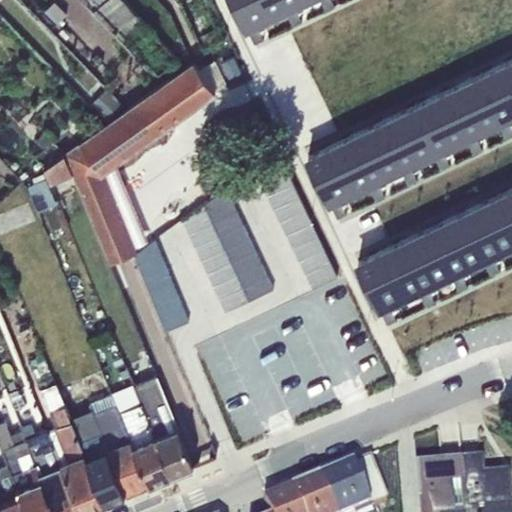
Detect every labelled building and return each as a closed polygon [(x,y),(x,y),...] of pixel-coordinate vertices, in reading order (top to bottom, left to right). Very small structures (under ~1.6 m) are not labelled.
[(55,0),(53,0),(42,11),(55,24),(67,12),(55,0)] [(125,0),(96,0),(100,3),(92,11),(112,33),(116,30),(125,40),(145,21),(125,0)] [(234,0),(231,0),(245,29),(248,28),(234,0)] [(234,0),(248,28),(254,41),(255,41),(247,25),(256,21),(252,12),(277,0),(234,0)] [(256,21),(247,25),(255,41),(263,37),(257,23),(286,10),(285,7),(281,0),(277,0),(252,12),(256,21)] [(285,7),(286,10),(292,23),(301,19),(295,5),(305,0),(292,0),(294,3),(285,7)] [(511,101),(511,57),(482,72),(481,71),(480,71),(498,107),(493,111),(498,119),(507,115),(503,106),(511,101)] [(194,59),(66,149),(75,172),(111,262),(136,251),(134,246),(149,239),(117,162),(216,92),(194,59)] [(498,107),(480,71),(480,72),(449,87),(449,86),(448,86),(465,123),(461,126),(465,135),(474,130),(470,122),(493,111),(498,107)] [(108,86),(90,103),(105,119),(123,102),(108,86)] [(461,126),(465,123),(448,86),(447,87),(448,88),(417,102),(416,101),(415,102),(433,139),(428,142),(432,150),(442,146),(438,137),(461,126)] [(511,101),(503,106),(507,115),(498,119),(499,122),(505,135),(511,132),(511,125),(508,117),(511,115),(511,101)] [(428,142),(433,139),(415,102),(415,103),(384,118),(384,117),(383,118),(400,154),(396,157),(400,166),(409,161),(405,153),(428,142)] [(493,111),(470,122),(474,130),(465,135),(466,137),(473,151),(482,146),(475,133),(499,122),(498,119),(493,111)] [(396,157),(400,154),(383,118),(382,118),(383,119),(351,133),(350,133),(367,169),(363,173),(367,181),(377,177),(373,168),(396,157)] [(49,126),(35,139),(45,149),(59,137),(49,126)] [(461,126),(438,137),(442,146),(432,150),(434,153),(440,166),(449,162),(443,148),(466,137),(465,135),(461,126)] [(363,173),(367,169),(350,133),(349,133),(350,134),(308,154),(330,202),(337,216),(338,215),(330,199),(338,195),(334,187),(363,173)] [(428,142),(405,153),(409,161),(400,166),(401,168),(408,182),(417,177),(411,164),(434,153),(432,150),(428,142)] [(75,172),(66,149),(44,166),(51,182),(75,172)] [(278,151),(254,168),(312,286),(337,274),(278,151)] [(328,203),(330,202),(308,154),(306,155),(328,203)] [(396,157),(373,168),(377,177),(367,181),(369,184),(375,197),(385,193),(378,179),(401,168),(400,166),(396,157)] [(363,173),(334,187),(338,195),(330,199),(338,215),(346,211),(340,198),(369,184),(367,181),(363,173)] [(56,199),(46,176),(28,183),(39,207),(56,199)] [(226,186),(182,218),(225,310),(274,288),(226,186)] [(511,186),(499,193),(499,192),(499,193),(511,221),(511,231),(511,232),(511,233),(511,186)] [(511,231),(511,221),(499,193),(497,192),(498,193),(467,208),(466,207),(466,208),(483,245),(478,247),(483,256),(492,251),(488,242),(511,232),(511,231)] [(478,247),(483,245),(466,208),(465,208),(465,209),(434,224),(434,223),(433,224),(451,260),(446,263),(450,271),(460,267),(455,258),(478,247)] [(451,260),(433,224),(432,223),(433,224),(402,239),(401,238),(401,240),(418,276),(413,278),(417,287),(427,282),(423,273),(446,263),(451,260)] [(511,233),(511,232),(488,242),(492,251),(483,256),(484,258),(490,272),(500,268),(493,254),(511,244),(511,233)] [(413,278),(418,276),(401,240),(400,239),(400,240),(358,260),(380,307),(387,321),(388,321),(380,304),(389,300),(385,291),(413,278)] [(158,243),(136,251),(165,329),(188,319),(158,243)] [(460,267),(450,271),(451,274),(458,287),(467,283),(461,269),(484,258),(483,256),(478,247),(455,258),(460,267)] [(378,309),(380,307),(358,260),(355,261),(378,309)] [(450,271),(446,263),(423,273),(427,282),(417,287),(418,289),(425,303),(435,299),(428,285),(451,274),(450,271)] [(413,278),(385,291),(389,300),(380,304),(388,321),(396,317),(390,303),(418,289),(417,287),(413,278)] [(157,373),(133,383),(171,472),(193,463),(157,373)] [(104,500),(70,416),(55,381),(40,387),(55,426),(49,428),(82,509),(104,500)] [(133,383),(112,392),(148,482),(171,472),(133,383)] [(148,482),(112,392),(90,401),(92,407),(126,491),(148,482)] [(92,407),(70,416),(104,500),(126,491),(92,407)] [(28,511),(55,511),(21,428),(11,432),(5,418),(0,420),(0,442),(8,462),(28,511)] [(74,511),(82,509),(49,428),(48,426),(37,431),(32,420),(20,424),(21,428),(55,511),(74,511)] [(370,455),(319,477),(333,511),(378,511),(377,508),(387,504),(385,499),(389,498),(370,455)] [(481,458),(461,459),(465,511),(510,511),(507,472),(482,474),(481,458)] [(465,511),(461,459),(416,463),(420,511),(465,511)] [(0,511),(28,511),(8,462),(0,464),(0,511)] [(333,511),(319,477),(291,488),(300,511),(333,511)] [(300,511),(291,488),(263,500),(268,511),(300,511)]
